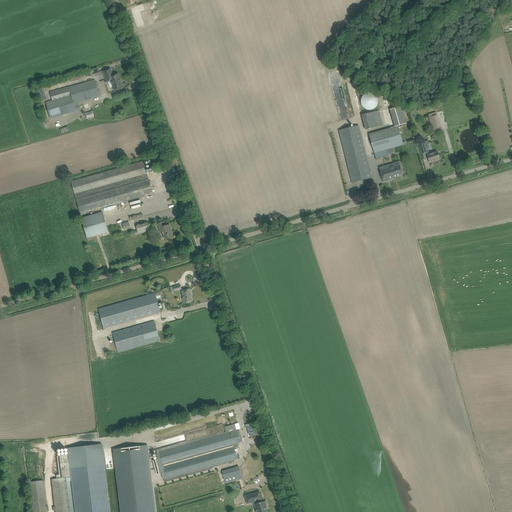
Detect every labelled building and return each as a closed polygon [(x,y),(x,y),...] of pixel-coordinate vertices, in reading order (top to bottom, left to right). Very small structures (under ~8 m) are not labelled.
[(111,81),(113,76),(110,69),(103,71),(107,82),(111,81)] [(113,76),(111,81),(114,91),(123,88),(118,74),(113,76)] [(50,119),(76,111),(81,110),(79,105),(75,106),(74,104),(100,96),(95,80),(69,88),(50,93),(52,101),(45,103),(50,119)] [(37,90),(41,101),(47,99),(43,88),(37,90)] [(376,94),(368,92),(362,95),(360,102),(363,109),(370,111),(377,108),(379,101),(376,94)] [(398,126),(407,123),(402,106),(390,109),(395,127),(398,126)] [(379,111),(362,115),(365,129),(382,125),(379,111)] [(429,118),(433,133),(441,130),(437,115),(429,118)] [(372,178),(370,173),(358,125),(339,130),(352,183),(372,178)] [(405,141),(402,142),(398,126),(395,127),(369,134),(375,153),(377,159),(388,156),(386,150),(403,145),(406,144),(405,141)] [(428,149),(430,149),(427,141),(423,142),(424,144),(420,145),(421,149),(422,153),(427,152),(430,162),(440,159),(438,155),(437,152),(430,154),(428,149)] [(71,182),(75,195),(80,214),(152,193),(144,162),(71,182)] [(385,166),(379,167),(383,182),(387,181),(389,180),(390,180),(394,179),(393,178),(403,175),(400,165),(396,166),(395,163),(389,165),(390,166),(386,167),(385,166)] [(87,238),(108,232),(103,212),(81,218),(87,238)] [(165,239),(169,238),(174,236),(169,224),(164,226),(163,222),(157,224),(160,233),(163,232),(165,239)] [(135,235),(150,231),(148,223),(136,226),(137,231),(134,231),(135,235)] [(183,298),(184,304),(192,302),(190,294),(191,294),(190,289),(182,291),(184,298),(183,298)] [(103,328),(156,314),(161,312),(155,293),(98,309),(103,328)] [(118,352),(155,342),(160,340),(154,321),(112,333),(118,352)] [(236,444),(240,443),(237,430),(232,431),(226,433),(226,432),(224,432),(223,431),(156,450),(157,454),(160,453),(166,477),(164,478),(165,482),(212,469),(211,467),(235,461),(234,460),(237,459),(234,447),(237,446),(236,444)] [(53,507),(53,510),(55,510),(55,511),(73,511),(70,481),(71,481),(74,511),(109,511),(102,444),(67,448),(68,454),(57,456),(59,474),(56,475),(57,479),(51,479),(55,507),(53,507)] [(155,511),(148,445),(113,449),(120,511),(155,511)] [(222,471),(226,483),(242,478),(239,467),(222,471)] [(46,508),(43,480),(29,482),(32,511),(46,511),(48,511),(48,507),(46,508)] [(254,504),(256,511),(266,511),(266,508),(267,508),(265,501),(261,502),(260,500),(262,500),(259,492),(245,496),(247,504),(253,502),(253,504),(254,504)]
